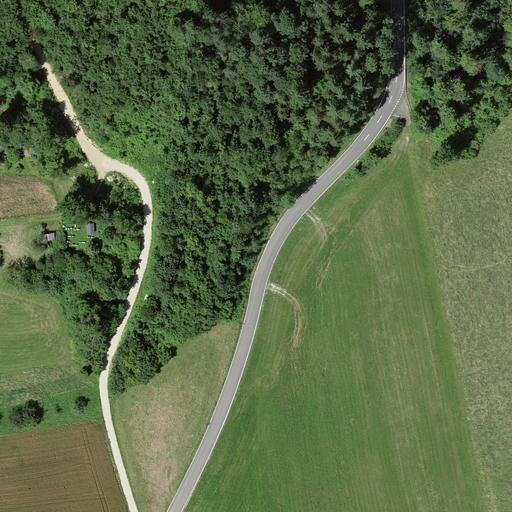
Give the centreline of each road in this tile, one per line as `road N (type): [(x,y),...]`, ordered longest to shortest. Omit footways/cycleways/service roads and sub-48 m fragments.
road 1 (track): [(135,511),(103,385),(146,256),(151,195),(137,170),(89,150),(17,0)]
road 2 (tertiary): [(174,511),(227,398),(272,247),(298,205),(373,126),(389,90),(397,0)]
